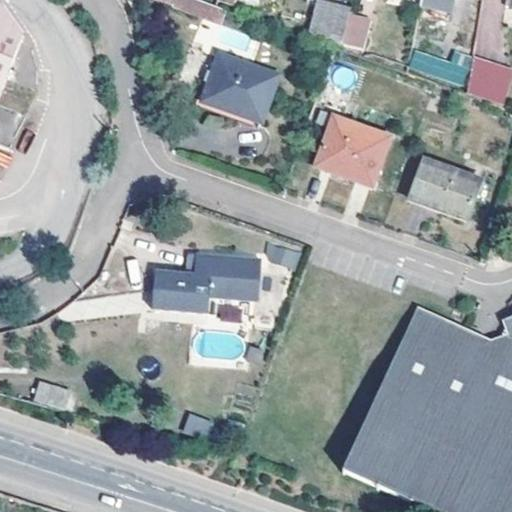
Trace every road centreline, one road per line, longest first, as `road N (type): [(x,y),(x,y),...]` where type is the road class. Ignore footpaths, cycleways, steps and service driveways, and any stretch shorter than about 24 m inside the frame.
road 1 (unclassified): [(84,0),(107,20),(138,138),(134,169),(463,281),(511,282)]
road 2 (secondary): [(170,511),(0,457)]
